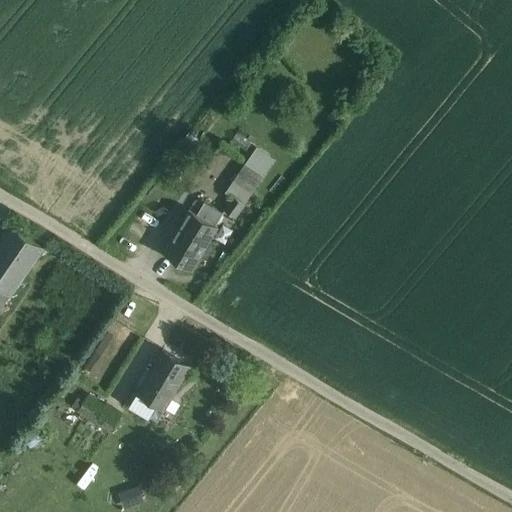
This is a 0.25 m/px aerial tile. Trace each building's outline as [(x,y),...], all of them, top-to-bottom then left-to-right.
[(234,196),(244,203),(263,179),(242,164),(223,193),(231,201),(234,196)] [(231,201),(225,209),(235,216),(244,203),(234,196),(231,201)] [(209,219),(190,208),(165,251),(193,268),(200,257),(204,259),(210,250),(205,247),(219,225),(218,224),(221,220),(211,215),(209,219)] [(11,224),(0,240),(0,286),(11,294),(12,294),(45,246),(11,224)] [(0,310),(11,294),(0,286),(0,310)] [(163,347),(156,359),(152,356),(147,365),(151,368),(138,390),(165,407),(191,364),(163,347)] [(121,414),(90,394),(79,411),(111,431),(121,414)] [(117,489),(122,507),(142,501),(137,483),(117,489)]
